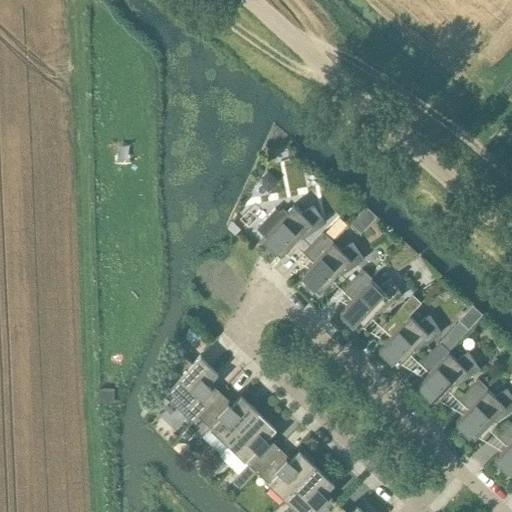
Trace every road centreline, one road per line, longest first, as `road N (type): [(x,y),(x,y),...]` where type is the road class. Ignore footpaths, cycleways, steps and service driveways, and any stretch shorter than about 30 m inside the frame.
road 1 (residential): [(453,466),(265,289),(241,340),(415,506)]
road 2 (track): [(94,511),(76,0)]
road 3 (tertiary): [(511,235),(250,0)]
road 4 (track): [(511,177),(367,67),(297,41)]
road 5 (track): [(195,0),(295,67),(333,73)]
